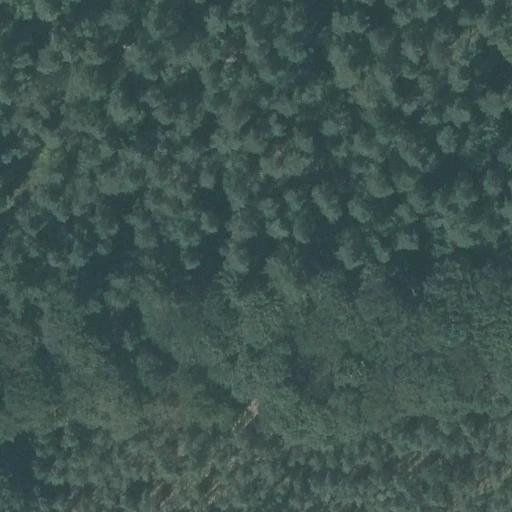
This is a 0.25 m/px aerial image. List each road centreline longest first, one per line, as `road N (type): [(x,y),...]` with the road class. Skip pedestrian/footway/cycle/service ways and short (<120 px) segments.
road 1 (track): [(511,279),(0,311)]
road 2 (track): [(511,313),(0,343)]
